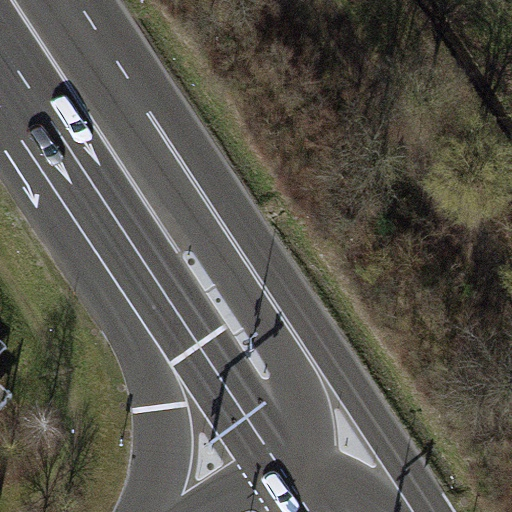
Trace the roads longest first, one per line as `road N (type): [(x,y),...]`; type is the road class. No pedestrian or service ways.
road 1 (primary): [(18,0),(287,428)]
road 2 (track): [(511,300),(310,0)]
road 3 (unclassified): [(287,428),(180,511)]
